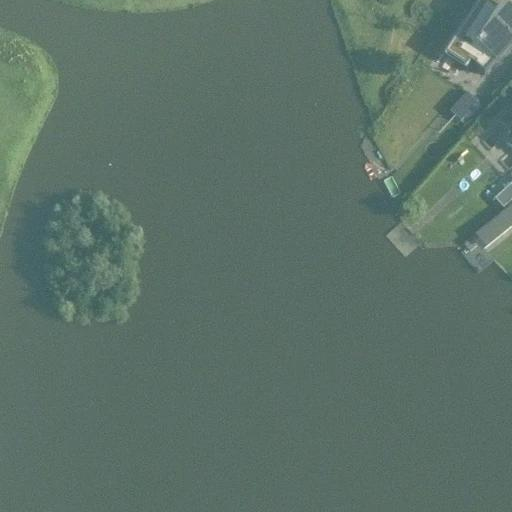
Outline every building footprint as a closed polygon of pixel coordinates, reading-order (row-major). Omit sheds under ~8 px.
[(479,0),(470,15),(447,50),(469,65),(474,68),(484,77),(511,45),(511,19),(510,22),(500,16),(510,0),(479,0)] [(466,94),(449,113),(460,123),(477,104),(466,94)] [(511,113),(500,124),(508,133),(505,137),(504,141),(507,146),(511,149),(511,148),(511,113)] [(511,190),(509,187),(494,200),(502,209),(511,200),(511,190)] [(511,208),(487,229),(495,239),(511,225),(511,208)]
